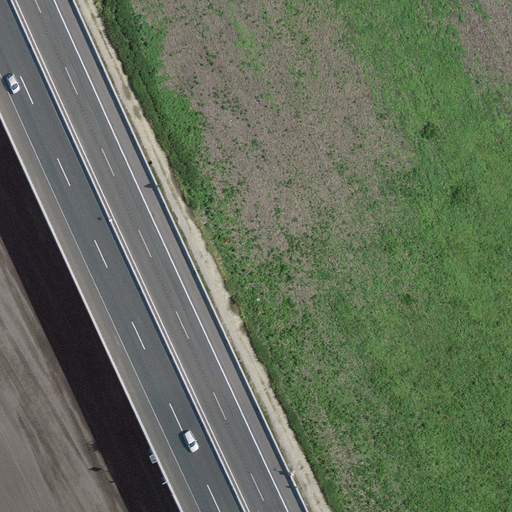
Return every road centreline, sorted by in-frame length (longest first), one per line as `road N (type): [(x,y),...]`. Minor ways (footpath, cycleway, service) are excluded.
road 1 (motorway): [(271,511),(37,0)]
road 2 (motorway): [(0,33),(218,511)]
